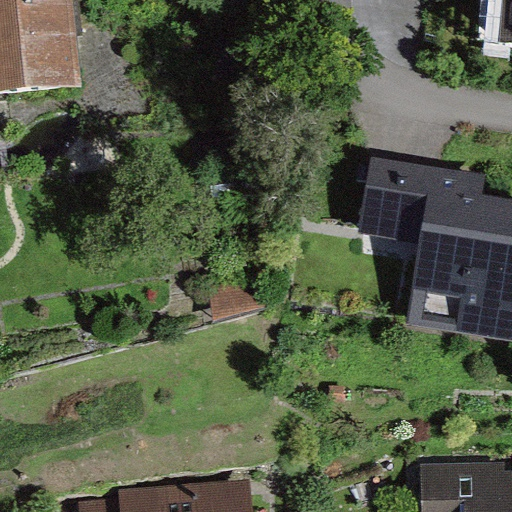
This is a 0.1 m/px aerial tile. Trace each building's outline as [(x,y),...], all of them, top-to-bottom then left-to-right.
[(0,0),(0,106),(91,98),(81,0),(0,0)] [(511,0),(502,0),(500,44),(511,45),(511,0)] [(369,236),(429,247),(415,326),(511,342),(511,190),(496,187),(499,174),(383,154),(369,236)] [(432,511),(511,511),(511,456),(432,457),(432,511)] [(261,511),(261,481),(96,486),(96,511),(261,511)]
